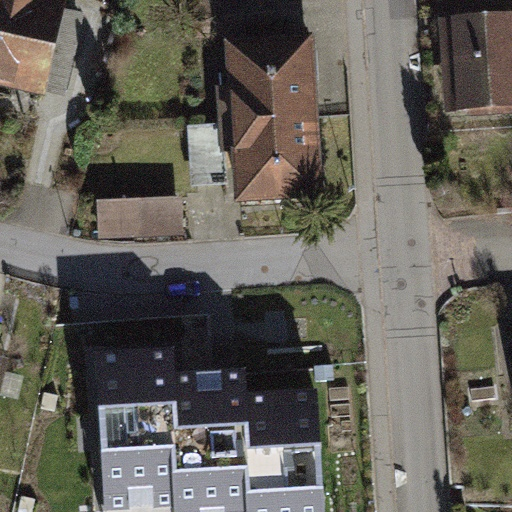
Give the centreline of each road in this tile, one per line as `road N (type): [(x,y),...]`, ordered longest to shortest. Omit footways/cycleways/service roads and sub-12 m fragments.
road 1 (residential): [(401,249),(92,271),(0,249)]
road 2 (residential): [(401,249),(417,511)]
road 3 (residential): [(390,0),(401,249)]
